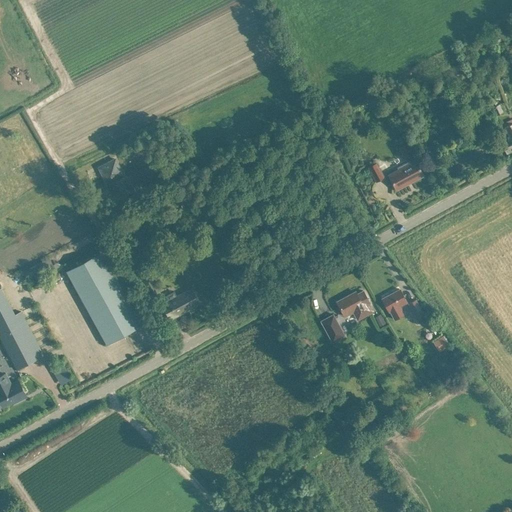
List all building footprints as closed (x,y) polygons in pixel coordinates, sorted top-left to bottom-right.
[(464,66),(469,63),(465,55),(460,58),(464,66)] [(454,71),(448,74),(451,80),(456,77),(454,71)] [(499,104),(492,107),(495,115),(503,112),(499,104)] [(500,141),(502,144),(506,153),(511,150),(511,118),(506,121),(507,125),(504,126),(509,136),(500,141)] [(407,142),(398,147),(405,159),(414,154),(407,142)] [(107,185),(125,175),(116,158),(98,167),(107,185)] [(423,175),(419,166),(415,160),(411,163),(410,161),(397,168),(398,169),(388,175),(396,190),(423,175)] [(154,161),(134,172),(139,184),(160,173),(154,161)] [(376,162),(368,167),(376,181),(384,177),(376,162)] [(222,183),(219,189),(226,192),(229,187),(222,183)] [(184,196),(178,199),(182,207),(189,204),(184,196)] [(208,199),(200,202),(207,216),(215,212),(208,199)] [(142,325),(101,251),(66,270),(107,344),(142,325)] [(47,267),(55,261),(52,257),(44,262),(47,267)] [(161,292),(150,273),(140,278),(150,298),(161,292)] [(46,275),(44,286),(55,288),(58,277),(46,275)] [(40,358),(22,322),(20,322),(2,287),(0,288),(0,336),(17,369),(40,358)] [(168,301),(161,304),(169,320),(201,303),(196,294),(192,288),(186,291),(177,296),(174,290),(165,295),(168,301)] [(382,298),(387,307),(389,312),(390,311),(394,319),(404,314),(400,306),(407,302),(400,289),(382,298)] [(355,291),(337,301),(345,316),(353,312),(357,320),(373,311),(369,303),(370,303),(363,290),(357,294),(355,291)] [(418,320),(425,316),(416,300),(409,303),(418,320)] [(381,313),(374,317),(379,326),(386,323),(381,313)] [(333,314),(321,321),(332,342),(345,335),(333,314)] [(442,335),(433,341),(438,349),(447,343),(442,335)] [(106,369),(122,363),(119,357),(104,364),(106,369)] [(446,366),(438,371),(443,379),(445,382),(453,378),(451,374),(446,366)] [(0,401),(2,406),(17,399),(18,401),(26,396),(18,380),(12,383),(6,372),(0,374),(0,401)] [(383,401),(376,406),(384,416),(392,409),(387,402),(385,404),(383,401)] [(367,416),(358,422),(363,431),(373,425),(367,416)]
